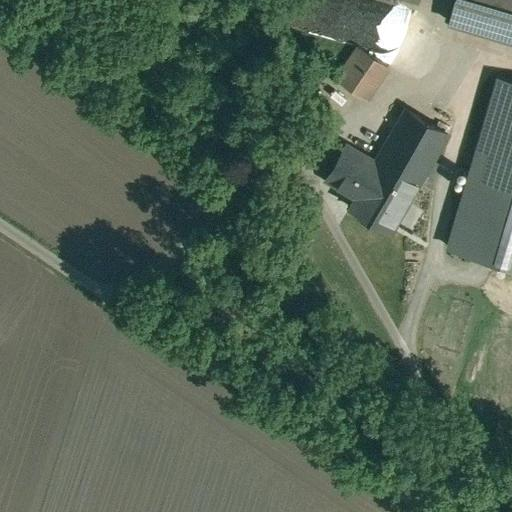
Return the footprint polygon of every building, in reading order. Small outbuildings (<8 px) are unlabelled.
[(511,0),(455,0),(449,23),(511,40),(511,0)] [(388,67),(359,47),(337,78),(367,98),(388,67)] [(511,80),(496,76),(446,248),(511,266),(511,80)] [(418,184),(447,133),(406,109),(377,160),(418,184)] [(418,184),(377,160),(375,163),(346,147),(327,179),(356,195),(353,201),(395,225),(418,184)]
